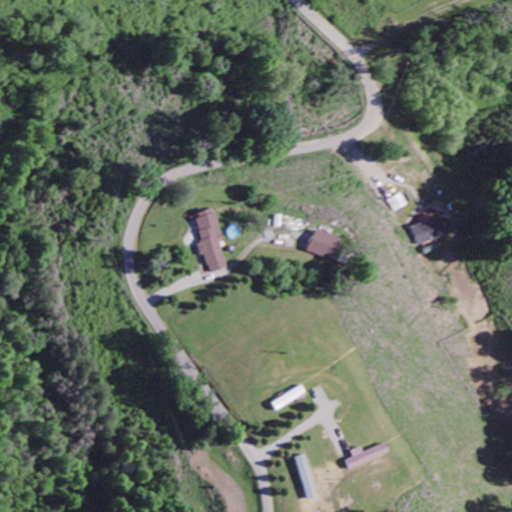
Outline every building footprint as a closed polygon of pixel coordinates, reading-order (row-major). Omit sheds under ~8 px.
[(220,240),(223,239),(214,210),(195,217),(203,244),(200,245),(210,276),(230,270),(220,240)] [(417,228),(423,246),(456,235),(450,218),(417,228)] [(337,263),(345,242),(320,232),(312,253),(337,263)] [(366,453),(364,448),(353,452),(356,459),(349,461),(352,470),(392,456),(389,445),(366,453)] [(295,459),(308,501),(318,498),(305,456),(295,459)]
